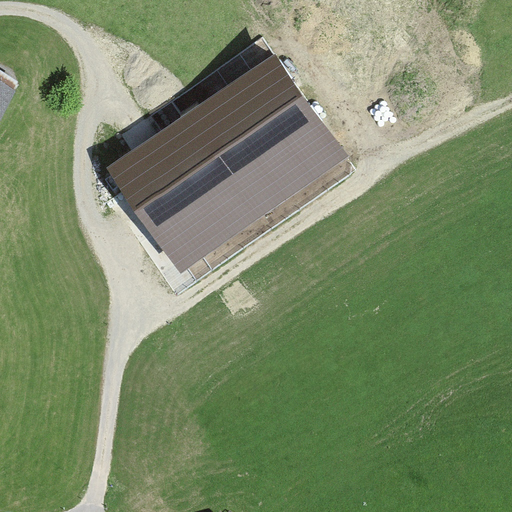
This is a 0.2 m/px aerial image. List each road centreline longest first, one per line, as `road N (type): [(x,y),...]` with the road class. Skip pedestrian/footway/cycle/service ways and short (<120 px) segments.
road 1 (track): [(0,7),(35,7),(66,20),(104,76),(117,296),(94,511)]
road 2 (track): [(113,184),(255,82),(351,0)]
